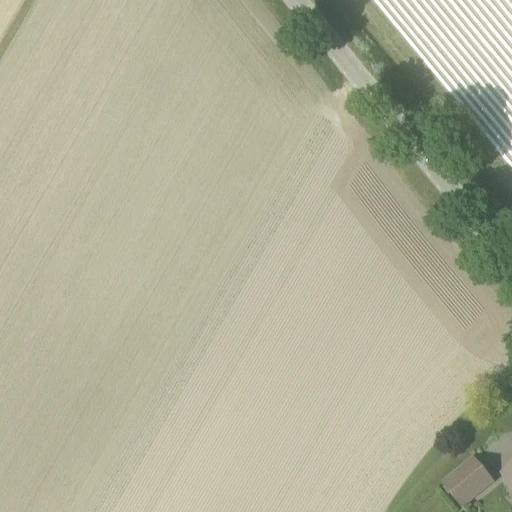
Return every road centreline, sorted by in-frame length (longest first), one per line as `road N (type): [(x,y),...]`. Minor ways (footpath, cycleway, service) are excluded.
road 1 (unclassified): [(511,267),(293,0)]
road 2 (track): [(363,0),(511,179)]
